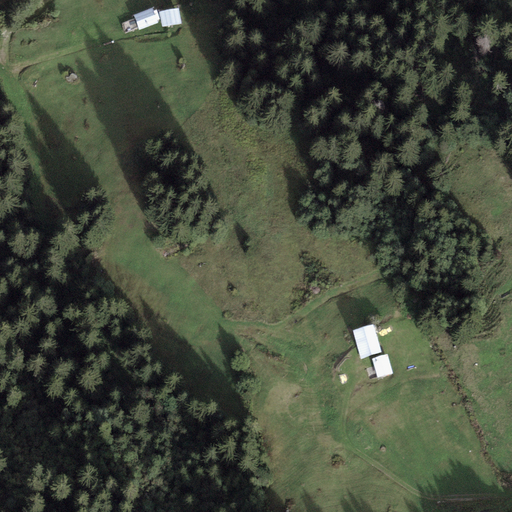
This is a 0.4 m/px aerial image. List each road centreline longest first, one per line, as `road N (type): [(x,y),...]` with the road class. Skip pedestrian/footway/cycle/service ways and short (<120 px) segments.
road 1 (track): [(355,374),(346,435),(360,454),(419,494),(511,494)]
road 2 (track): [(156,31),(0,66)]
